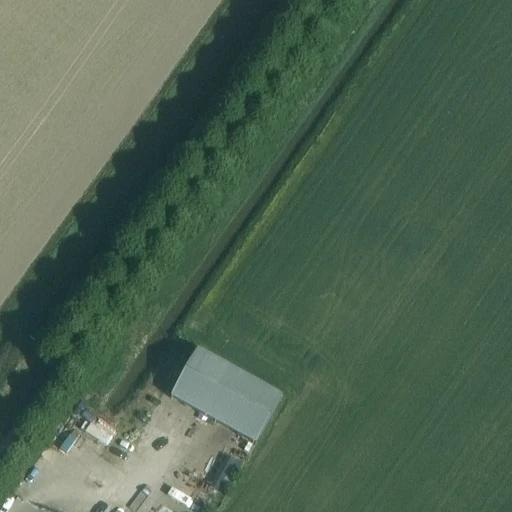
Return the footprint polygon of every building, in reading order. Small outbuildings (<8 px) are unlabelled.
[(255,445),(281,399),(204,356),(178,402),(255,445)] [(113,405),(95,423),(109,436),(126,418),(113,405)] [(112,450),(127,464),(117,476),(133,489),(143,478),(130,467),(145,450),(126,434),(112,450)] [(36,450),(38,469),(74,464),(72,445),(36,450)] [(198,466),(182,481),(202,503),(224,483),(211,469),(205,474),(198,466)]
